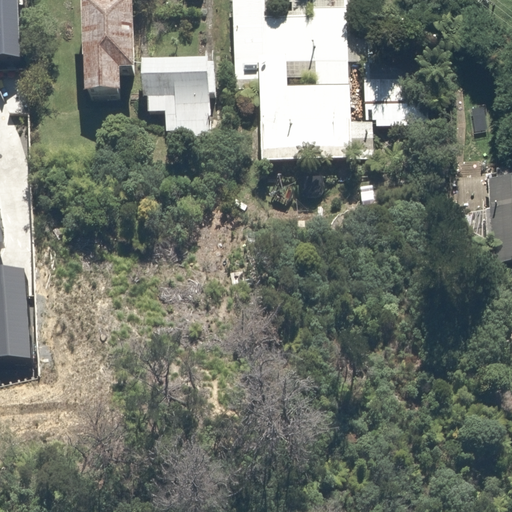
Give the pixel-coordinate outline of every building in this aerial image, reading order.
[(15,0),(0,0),(0,54),(17,54),(15,0)] [(128,5),(127,0),(74,0),(75,91),(111,90),(111,65),(133,65),(133,5),(128,5)] [(349,119),(344,0),(304,0),(305,15),(265,17),(264,0),(224,0),(227,82),(252,81),(255,161),(375,156),(373,124),(423,122),(421,73),(360,75),(361,118),(349,119)] [(207,57),(138,55),(138,74),(169,74),(169,92),(144,92),(144,109),(167,110),(166,129),(205,130),(207,57)] [(511,175),(483,177),(487,261),(511,260),(511,175)] [(0,356),(29,355),(26,266),(0,266),(0,356)]
